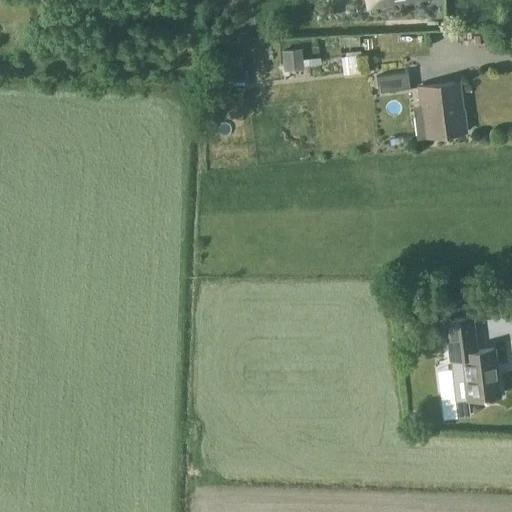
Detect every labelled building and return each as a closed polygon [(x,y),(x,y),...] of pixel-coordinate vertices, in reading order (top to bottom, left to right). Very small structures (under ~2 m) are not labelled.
[(303,59),(302,48),(282,50),(283,61),(303,59)] [(361,54),(346,56),(342,56),(344,74),(363,71),(361,54)] [(217,79),(245,78),(244,57),(212,60),(213,67),(217,67),(217,79)] [(410,88),(408,72),(376,76),(378,92),(410,88)] [(464,109),(463,109),(459,81),(418,86),(420,103),(421,103),(425,136),(467,131),(464,109)] [(472,316),(446,320),(451,359),(456,400),(468,399),(484,397),(484,398),(488,398),(488,396),(500,395),(494,348),(476,350),(472,316)]
